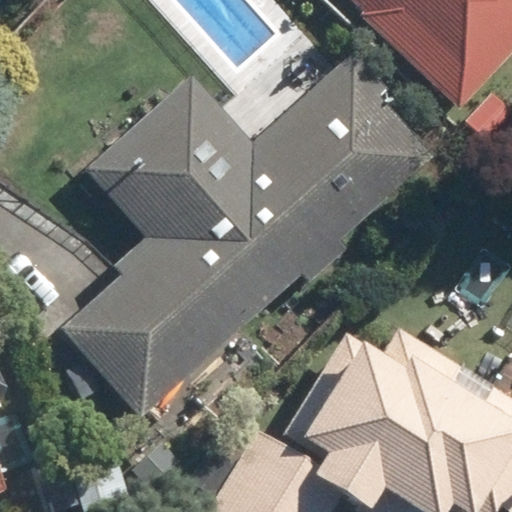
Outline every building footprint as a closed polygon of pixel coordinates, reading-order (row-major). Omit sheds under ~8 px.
[(511,0),(335,0),(458,115),(511,55),(511,0)] [(150,251),(53,337),(134,425),(295,280),(330,247),(423,163),(370,104),(379,95),(348,59),(311,93),(279,57),(240,91),(270,125),(244,148),(185,83),(82,176),(150,251)] [(511,114),(489,93),(462,121),(489,146),(511,120),(511,114)] [(271,444),(308,469),(303,476),(248,441),(202,511),(511,511),(511,417),(480,398),(478,402),(446,381),(448,376),(388,338),(372,362),(351,348),(348,352),(334,345),(271,444)] [(124,511),(110,465),(63,479),(73,511),(124,511)] [(49,511),(36,480),(5,494),(12,511),(49,511)]
